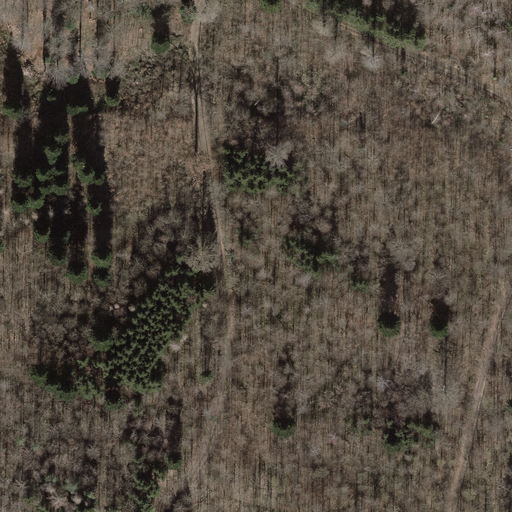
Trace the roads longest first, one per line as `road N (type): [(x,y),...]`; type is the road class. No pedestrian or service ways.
road 1 (track): [(201,0),(196,83),(233,337),(213,438),(166,511)]
road 2 (track): [(289,0),(511,101)]
road 3 (track): [(450,511),(485,354),(511,285)]
